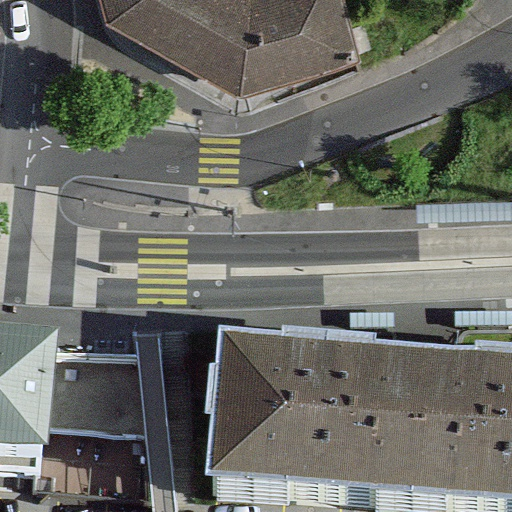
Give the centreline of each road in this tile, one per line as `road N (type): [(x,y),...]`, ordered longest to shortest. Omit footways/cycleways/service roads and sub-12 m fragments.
road 1 (residential): [(33,146),(219,162),(284,159),(434,103),(511,63)]
road 2 (tertiary): [(29,265),(160,272),(511,261)]
road 3 (residential): [(33,146),(33,0)]
